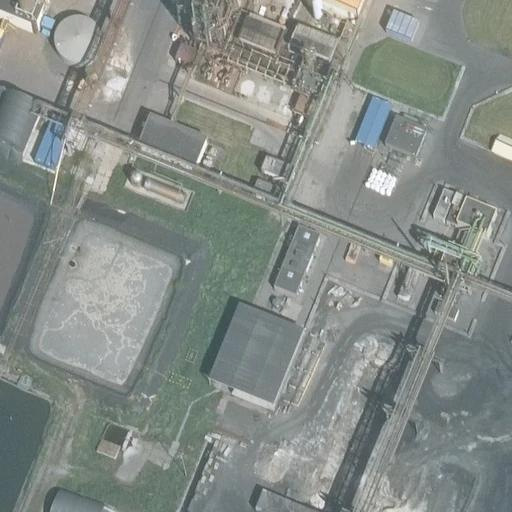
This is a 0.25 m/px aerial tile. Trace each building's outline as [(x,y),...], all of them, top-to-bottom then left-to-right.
[(0,0),(0,19),(37,35),(51,0),(0,0)] [(300,0),(255,0),(255,2),(259,11),(280,19),(280,17),(292,22),(300,0)] [(304,0),(303,3),(356,26),(367,0),(304,0)] [(108,57),(93,17),(57,30),(72,70),(108,57)] [(239,44),(276,59),(286,33),(249,18),(239,44)] [(290,51),(330,67),(338,46),(299,30),(290,51)] [(176,63),(194,70),(200,56),(182,49),(176,63)] [(163,85),(174,89),(165,113),(183,119),(198,74),(169,65),(163,85)] [(315,105),(301,99),(295,115),(309,120),(315,105)] [(140,146),(197,169),(209,141),(151,118),(140,146)] [(427,133),(396,120),(384,148),(415,161),(427,133)] [(511,141),(498,136),(491,153),(511,162),(511,141)] [(261,174),(291,187),(297,174),(267,161),(261,174)] [(286,196),(258,184),(252,197),(281,209),(286,196)] [(453,198),(443,193),(434,217),(444,221),(453,198)] [(497,218),(467,205),(462,217),(452,212),(447,224),(487,241),(497,218)] [(319,238),(297,230),(273,291),(296,300),(319,238)] [(450,252),(440,248),(432,266),(471,283),(479,264),(450,251),(450,252)] [(458,313),(439,305),(435,314),(453,322),(458,313)] [(210,386),(274,412),(305,337),(240,311),(210,386)] [(113,422),(103,452),(122,458),(132,429),(113,422)]
